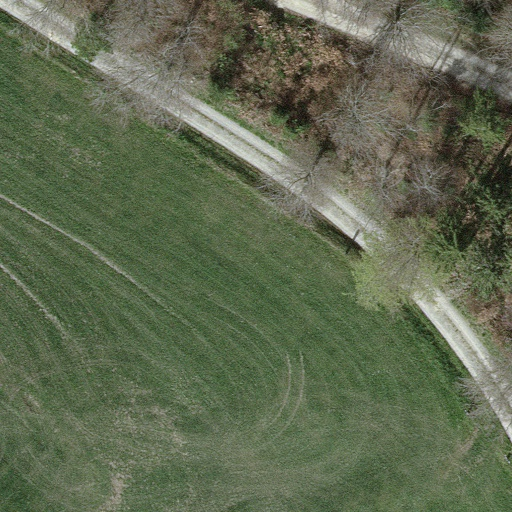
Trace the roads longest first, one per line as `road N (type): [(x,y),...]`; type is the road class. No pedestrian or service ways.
road 1 (track): [(24,0),(353,220),(482,371),(511,428)]
road 2 (track): [(311,0),(511,78)]
